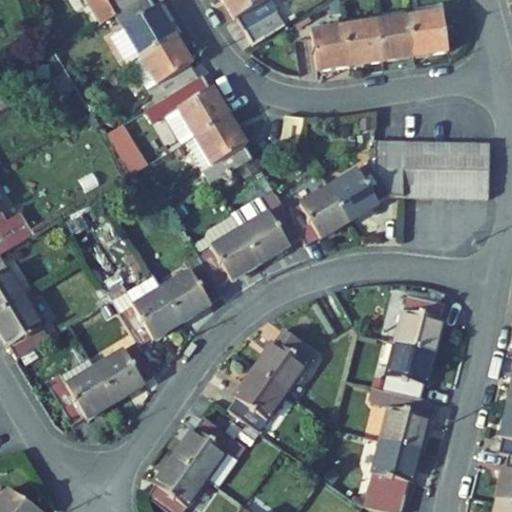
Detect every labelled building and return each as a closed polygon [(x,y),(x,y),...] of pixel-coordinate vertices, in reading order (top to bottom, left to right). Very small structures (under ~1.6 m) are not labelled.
[(86,0),(102,25),(115,17),(144,0),(86,0)] [(131,64),(175,37),(158,9),(156,10),(150,0),(144,0),(115,17),(123,30),(110,38),(127,66),(131,64)] [(286,28),(268,0),(221,0),(234,21),(236,20),(252,48),(286,28)] [(415,59),(448,54),(442,13),(409,18),(415,59)] [(382,63),(415,59),(409,18),(376,23),(382,63)] [(344,28),(350,68),(382,63),(376,23),(344,28)] [(62,35),(56,27),(48,32),(53,41),(62,35)] [(311,33),(317,73),(350,68),(344,28),(311,33)] [(155,105),(198,80),(190,68),(193,66),(175,37),(131,64),(155,105)] [(202,77),(198,80),(155,105),(181,148),(186,145),(229,119),(212,90),(210,91),(202,77)] [(304,120),(284,116),(281,144),(301,146),(304,120)] [(211,187),(253,162),(245,148),(247,147),(229,119),(186,145),(211,187)] [(371,132),(371,120),(360,120),(361,133),(371,132)] [(374,171),(403,171),(402,199),(489,201),(490,146),(375,143),(374,171)] [(327,190),(348,225),(378,207),(377,205),(389,198),(402,199),(403,171),(374,171),(371,164),(327,190)] [(348,225),(327,190),(287,215),(301,239),(307,248),(319,240),(320,242),(348,225)] [(232,219),(239,231),(261,266),(289,249),(288,247),(301,239),(287,215),(275,196),(257,208),(255,205),(232,219)] [(7,222),(0,209),(0,258),(0,259),(33,239),(19,215),(7,222)] [(178,217),(186,222),(191,216),(183,211),(178,217)] [(218,290),(231,282),(232,284),(261,266),(239,231),(232,219),(203,236),(210,249),(198,257),(218,290)] [(203,236),(190,244),(198,257),(210,249),(203,236)] [(142,270),(133,256),(126,261),(135,274),(142,270)] [(190,273),(161,290),(182,325),(211,308),(210,306),(223,298),(218,290),(198,257),(185,265),(190,273)] [(0,315),(25,300),(0,259),(0,258),(0,315)] [(139,349),(152,341),(153,343),(182,325),(161,290),(153,278),(125,295),(133,308),(119,316),(136,344),(139,349)] [(44,312),(34,295),(25,300),(36,317),(44,312)] [(125,295),(111,303),(119,316),(133,308),(125,295)] [(445,307),(407,297),(395,345),(434,355),(443,322),(441,322),(445,307)] [(50,342),(36,317),(25,300),(0,315),(0,336),(8,350),(10,349),(18,362),(50,342)] [(253,370),(286,394),(314,354),(283,332),(274,344),(272,343),(253,370)] [(136,344),(94,370),(115,404),(144,387),(142,385),(156,377),(139,349),(136,344)] [(434,355),(395,345),(383,393),(393,395),(421,402),(424,387),(426,387),(434,355)] [(59,377),(46,385),(73,428),(85,420),(86,422),(115,404),(94,370),(89,361),(60,378),(59,377)] [(258,434),(286,394),(253,370),(233,398),(235,399),(226,411),(258,434)] [(379,396),(378,399),(391,403),(393,395),(383,393),(372,390),(370,394),(379,396)] [(421,452),(429,420),(427,419),(431,405),(421,402),(393,395),(391,403),(381,442),(421,452)] [(511,407),(506,406),(499,439),(501,440),(498,455),(508,457),(511,457),(511,407)] [(206,482),(217,490),(246,450),(203,420),(194,432),(193,431),(173,459),(206,482)] [(413,485),(421,452),(381,442),(365,509),(375,511),(403,511),(411,484),(413,485)] [(505,471),(503,471),(496,504),(511,507),(511,457),(508,457),(505,471)] [(146,500),(163,511),(184,511),(206,482),(173,459),(154,486),(155,487),(146,500)] [(36,511),(9,491),(0,503),(0,511),(36,511)]
